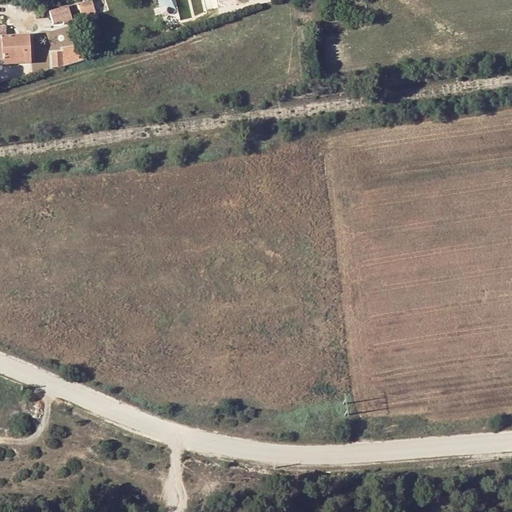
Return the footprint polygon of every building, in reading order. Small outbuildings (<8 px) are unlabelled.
[(80,3),(51,12),(53,19),(82,10),(80,3)] [(89,27),(92,40),(101,38),(101,32),(98,32),(97,26),(89,27)] [(2,60),(30,59),(29,36),(1,37),(2,60)] [(62,65),(67,64),(79,61),(78,50),(61,51),(62,65)] [(62,65),(61,51),(51,52),(52,66),(62,65)]
